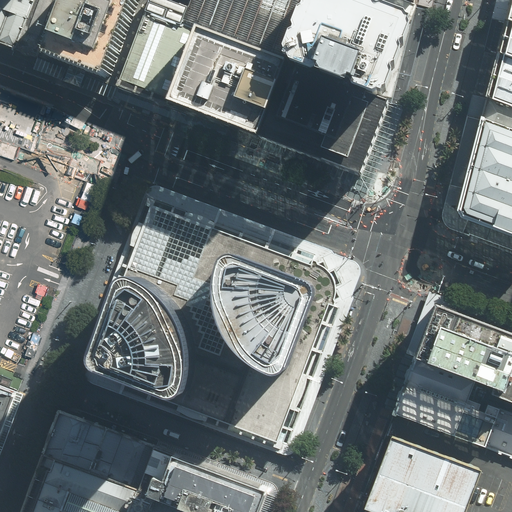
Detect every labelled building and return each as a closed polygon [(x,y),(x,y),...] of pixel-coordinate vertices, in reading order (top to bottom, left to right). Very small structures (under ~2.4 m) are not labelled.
[(0,0),(0,39),(51,58),(72,0),(0,0)] [(72,0),(51,58),(118,81),(147,0),(72,0)] [(176,104),(202,31),(185,25),(189,12),(154,0),(147,0),(118,81),(176,104)] [(193,0),(191,8),(189,12),(185,25),(202,31),(285,62),(307,0),(193,0)] [(411,17),(363,0),(307,0),(285,62),(290,64),(380,99),(411,17)] [(402,0),(363,0),(411,17),(412,4),(402,0)] [(511,26),(502,58),(511,62),(511,26)] [(290,64),(202,31),(176,104),(265,137),(290,64)] [(511,62),(502,58),(489,101),(511,109),(511,62)] [(265,137),(357,170),(380,99),(290,64),(265,137)] [(511,109),(489,101),(483,121),(511,132),(511,109)] [(511,132),(483,121),(464,200),(464,203),(462,211),(511,229),(511,132)] [(0,155),(14,161),(19,148),(3,142),(0,149),(0,155)] [(82,191),(89,194),(93,185),(86,182),(82,191)] [(336,297),(354,298),(352,295),(352,294),(360,275),(360,273),(360,271),(360,269),(360,267),(359,265),(357,263),(354,261),(334,254),(332,251),(162,187),(156,186),(152,187),(148,189),(144,194),(82,359),(82,367),(86,376),(94,383),(281,453),(284,443),(184,406),(99,374),(96,373),(93,370),(92,367),(92,364),(134,257),(156,202),(314,261),(320,265),(325,267),(328,270),(332,274),(335,279),(336,285),(336,291),(336,297)] [(75,206),(84,209),(87,199),(79,196),(75,206)] [(184,406),(284,443),(296,411),(336,297),(336,291),(336,285),(335,279),(332,274),(328,270),(325,267),(320,265),(314,261),(156,202),(134,257),(92,364),(92,367),(93,370),(96,373),(99,374),(184,406)] [(81,215),(73,212),(70,220),(78,223),(81,215)] [(294,452),(296,449),(354,298),(336,297),(296,411),(284,443),(281,453),(285,454),(288,454),(291,453),(294,452)] [(511,395),(511,334),(439,308),(420,358),(473,378),(480,381),(487,383),(492,385),(490,388),(489,392),(500,396),(510,400),(511,395)] [(38,336),(31,333),(28,341),(35,344),(38,336)] [(33,350),(25,347),(22,357),(30,360),(33,350)] [(473,378),(420,358),(416,357),(395,412),(485,446),(498,408),(466,397),(473,378)] [(14,371),(4,367),(0,375),(11,379),(14,371)] [(20,382),(13,380),(10,388),(17,390),(20,382)] [(0,442),(19,392),(0,385),(0,442)] [(61,408),(44,452),(55,456),(68,461),(85,467),(100,473),(115,478),(128,483),(142,488),(157,445),(61,408)] [(511,413),(498,408),(485,446),(511,456),(511,413)] [(511,511),(511,456),(485,446),(395,412),(357,511),(511,511)] [(157,445),(142,488),(155,493),(170,499),(184,504),(198,509),(204,511),(257,511),(268,486),(157,445)] [(55,456),(44,452),(32,484),(21,511),(204,511),(198,509),(184,504),(170,499),(155,493),(142,488),(128,483),(100,473),(85,467),(68,461),(55,456)]
